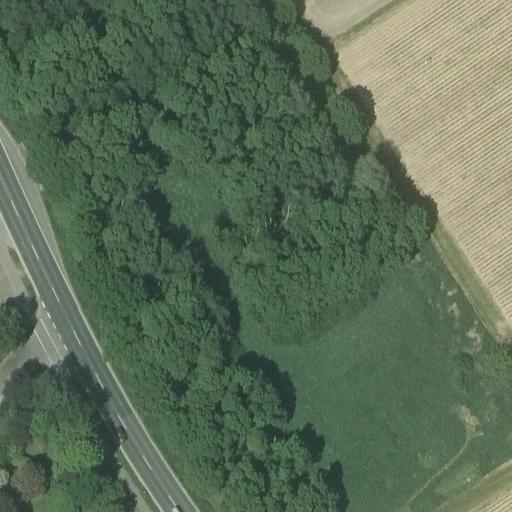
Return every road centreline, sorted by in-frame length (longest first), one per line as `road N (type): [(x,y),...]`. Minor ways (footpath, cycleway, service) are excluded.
road 1 (secondary): [(175,511),(70,331)]
road 2 (secondary): [(70,331),(0,180)]
